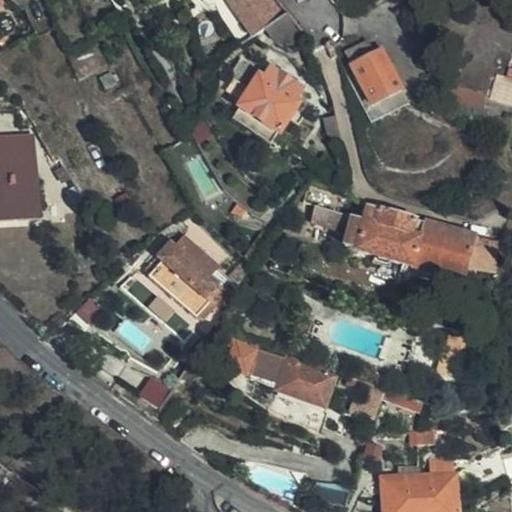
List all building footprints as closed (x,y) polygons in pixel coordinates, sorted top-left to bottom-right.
[(224,0),(252,38),(266,26),(276,18),(270,12),(271,8),(265,0),(224,0)] [(302,34),(285,12),(276,18),(266,26),(286,46),(302,34)] [(350,66),(379,50),(374,39),(344,55),(350,66)] [(371,104),(400,88),(379,50),(350,66),(371,104)] [(453,66),(447,85),(490,98),(495,78),(453,66)] [(270,146),(298,103),(295,100),(302,90),(271,68),(262,82),(257,79),(232,118),(270,146)] [(0,218),(36,217),(32,136),(0,138),(0,218)] [(494,275),(495,242),(403,217),(366,207),(364,220),(315,206),(310,222),(345,231),(341,247),(458,281),(463,265),(494,275)] [(224,292),(169,244),(149,265),(154,270),(147,276),(193,317),(200,311),(204,313),(224,292)] [(81,333),(100,316),(84,303),(66,319),(81,333)] [(230,349),(223,370),(246,378),(258,345),(239,338),(231,328),(217,337),(214,342),(230,349)] [(466,354),(472,336),(452,329),(447,348),(466,354)] [(161,425),(177,437),(191,414),(175,403),(161,425)] [(438,445),(438,429),(420,429),(421,446),(438,445)] [(511,478),(511,445),(502,448),(507,479),(511,478)] [(0,462),(0,488),(12,471),(0,462)] [(416,464),(417,477),(451,474),(450,462),(416,464)] [(453,511),(451,474),(417,477),(379,479),(381,511),(453,511)]
